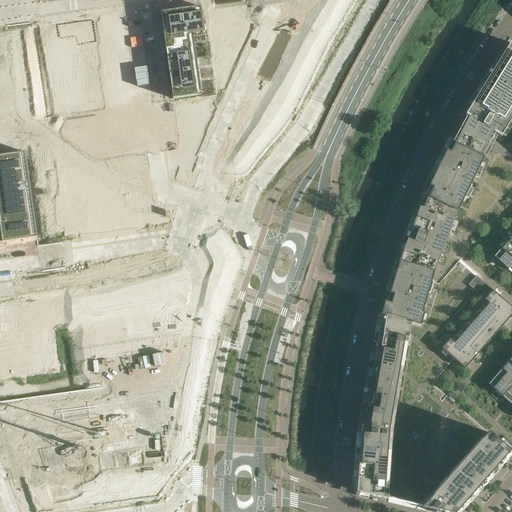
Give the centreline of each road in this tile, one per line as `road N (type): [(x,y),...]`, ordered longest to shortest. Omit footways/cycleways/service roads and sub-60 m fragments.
road 1 (residential): [(342,510),(354,375),(387,246),(445,119),(508,19)]
road 2 (unclassified): [(238,234),(259,178),(355,0)]
road 3 (residential): [(236,240),(0,266)]
road 4 (secondary): [(266,278),(241,355),(227,468)]
road 5 (secondary): [(260,467),(266,374),(292,288)]
road 6 (secondary): [(329,147),(410,0)]
